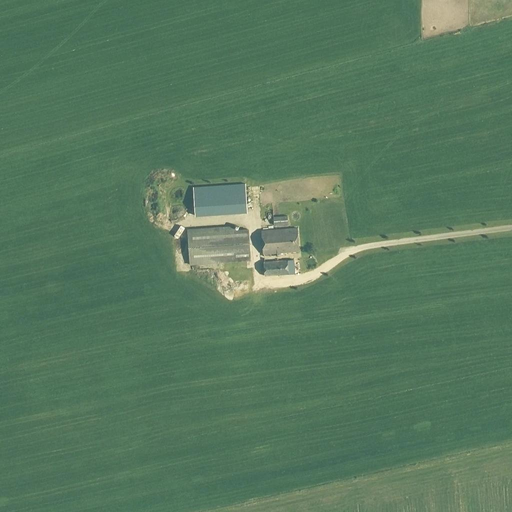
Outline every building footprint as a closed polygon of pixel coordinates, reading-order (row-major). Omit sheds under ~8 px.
[(245,185),(193,188),(195,209),(246,205),(245,185)] [(279,196),(276,186),(268,188),(270,198),(279,196)] [(271,204),(258,204),(258,216),(271,216),(271,204)] [(248,225),(248,209),(237,209),(237,226),(248,225)] [(274,218),(274,226),(288,226),(287,217),(274,218)] [(236,227),(188,230),(190,265),(250,261),(248,230),(236,231),(236,227)] [(299,252),(297,229),(261,231),(263,254),(299,252)] [(264,276),(289,275),(288,261),(263,263),(264,276)]
